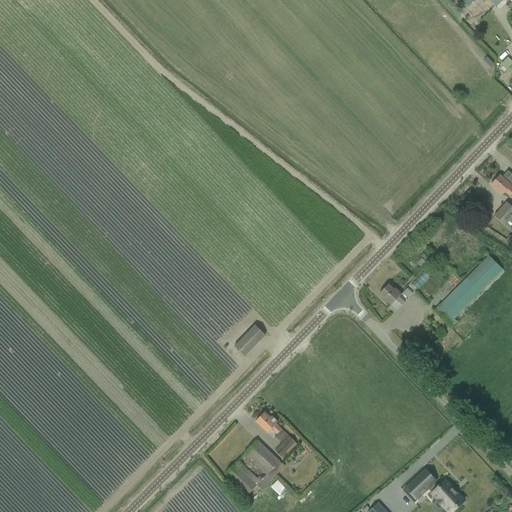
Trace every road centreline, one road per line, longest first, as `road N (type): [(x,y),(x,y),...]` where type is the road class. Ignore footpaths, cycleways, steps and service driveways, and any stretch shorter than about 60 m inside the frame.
road 1 (unclassified): [(130,511),(340,298)]
road 2 (unclassified): [(340,298),(511,117)]
road 3 (unclassified): [(511,477),(340,298)]
